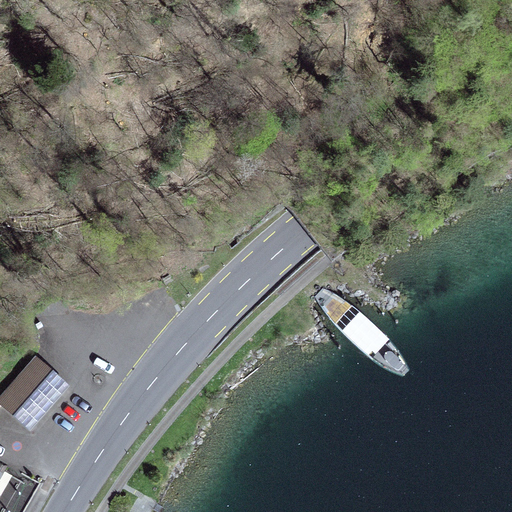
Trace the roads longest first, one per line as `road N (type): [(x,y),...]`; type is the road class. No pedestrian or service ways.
road 1 (primary): [(511,92),(302,230),(159,372),(62,511)]
road 2 (track): [(51,303),(48,247),(213,0)]
